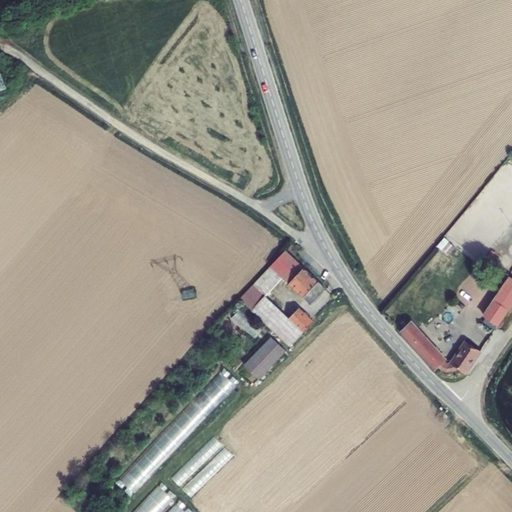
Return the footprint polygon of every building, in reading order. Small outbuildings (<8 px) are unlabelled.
[(316,287),(284,258),(252,292),(262,300),(277,283),(301,304),(308,310),(323,293),(316,287)] [(511,302),(511,274),(507,272),(482,314),(485,315),(482,319),(496,327),(511,302)] [(250,290),(236,305),(290,352),(303,337),(289,325),(262,300),(252,292),(250,290)] [(300,313),(289,325),(303,337),(313,326),(300,313)] [(414,324),(402,334),(410,343),(430,367),(436,372),(439,369),(440,370),(448,375),(453,371),(455,368),(463,374),(467,371),(471,368),(485,352),(466,340),(450,365),(447,362),(414,324)] [(259,386),(285,357),(270,344),(244,372),(259,386)] [(224,372),(129,473),(143,487),(241,382),(234,375),(231,379),(224,372)]
